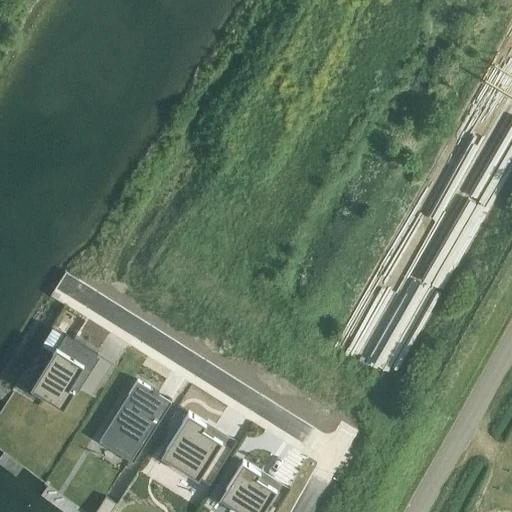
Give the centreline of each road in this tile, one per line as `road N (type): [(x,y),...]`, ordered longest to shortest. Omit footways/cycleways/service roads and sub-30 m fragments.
road 1 (residential): [(71,292),(328,451)]
road 2 (unclassified): [(432,511),(511,363)]
